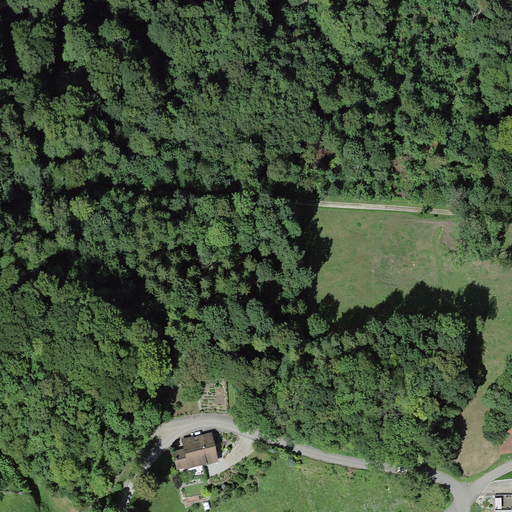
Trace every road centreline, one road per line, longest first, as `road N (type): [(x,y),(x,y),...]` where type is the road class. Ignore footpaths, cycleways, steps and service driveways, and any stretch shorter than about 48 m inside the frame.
road 1 (residential): [(0,211),(68,190),(511,215)]
road 2 (residential): [(462,495),(442,482),(230,424),(177,427)]
road 3 (track): [(337,0),(257,9),(141,0)]
road 4 (track): [(177,427),(154,431),(86,511)]
